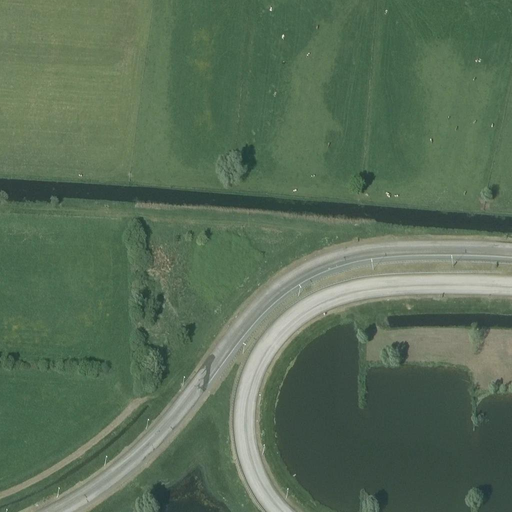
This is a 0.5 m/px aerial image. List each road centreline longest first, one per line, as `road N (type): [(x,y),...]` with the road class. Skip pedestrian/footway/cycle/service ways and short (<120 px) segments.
road 1 (motorway): [(511,255),(380,254),(302,278),(254,317),(136,461),(62,511)]
road 2 (motorway): [(276,511),(252,477),(241,419),(248,376),(280,325),(356,287),(511,284)]
road 3 (track): [(0,497),(63,464),(147,395)]
